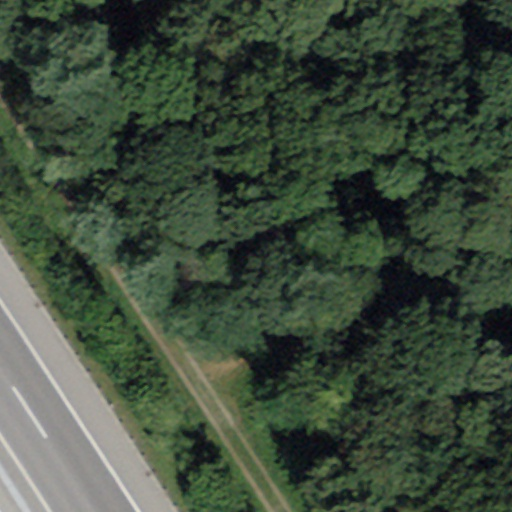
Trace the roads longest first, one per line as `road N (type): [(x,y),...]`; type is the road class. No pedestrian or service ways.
road 1 (track): [(313,511),(0,72)]
road 2 (motorway): [(91,511),(0,372)]
